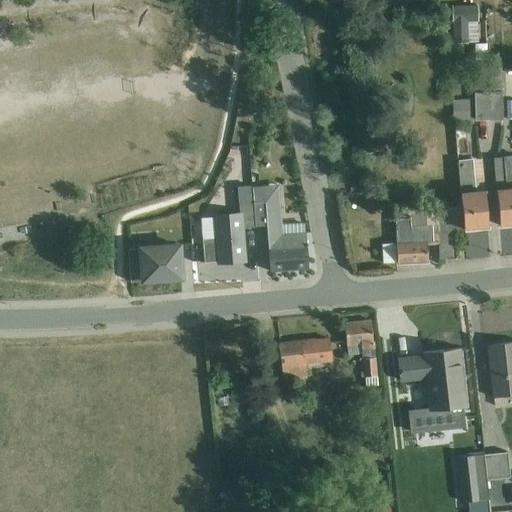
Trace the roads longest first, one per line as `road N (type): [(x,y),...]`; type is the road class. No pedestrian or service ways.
road 1 (residential): [(0,318),(340,299)]
road 2 (unknown): [(384,295),(403,418),(421,435),(445,437),(472,415),(466,287)]
road 3 (unclassified): [(283,0),(340,299)]
road 4 (residential): [(340,299),(511,283)]
